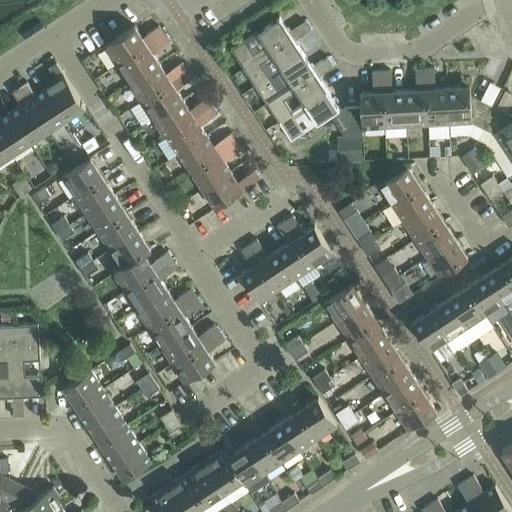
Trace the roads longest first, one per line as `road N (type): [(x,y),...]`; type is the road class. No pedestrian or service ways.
road 1 (residential): [(197,259),(52,35)]
road 2 (unclassified): [(317,0),(349,50),(412,49),(499,0)]
road 3 (residential): [(192,414),(263,367),(197,259)]
road 4 (tertiary): [(511,408),(339,511)]
road 5 (unclassified): [(127,511),(74,427),(0,432)]
road 6 (residential): [(197,259),(311,186)]
